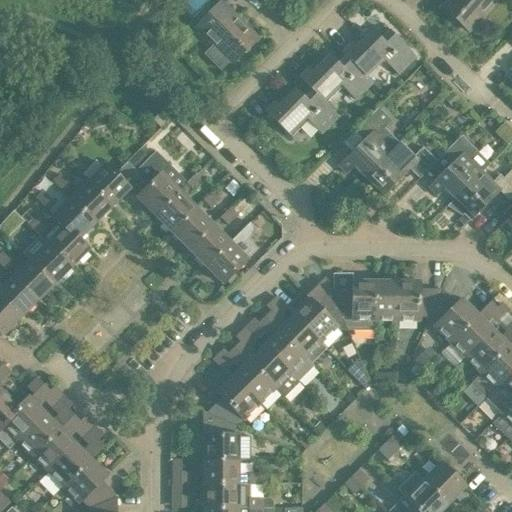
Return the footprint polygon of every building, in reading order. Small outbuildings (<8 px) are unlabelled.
[(446,0),(445,2),(443,1),(438,7),(466,30),(481,12),(483,13),(494,0),(446,0)] [(194,28),(213,46),(204,55),(219,69),(227,61),(230,64),(257,37),(252,32),(250,34),(235,18),(232,22),(226,16),(228,14),(218,4),(194,28)] [(342,53),(345,56),(365,76),(381,60),(397,76),(414,58),(388,32),(380,40),(371,31),(354,48),(350,44),(342,53)] [(298,79),(311,91),(321,101),(338,85),(354,100),(371,82),(365,76),(345,56),(337,65),(328,56),(311,73),(307,69),(298,79)] [(337,117),(321,101),(311,91),(303,98),(294,90),(278,107),(274,103),(264,113),(287,135),(304,119),(320,134),(337,117)] [(392,121),(379,108),(353,133),(361,141),(338,167),(346,175),(353,167),(365,177),(399,144),(384,130),(392,121)] [(169,120),(160,111),(152,119),(161,128),(169,120)] [(426,171),(435,180),(427,188),(436,196),(443,189),(453,199),(481,172),(481,173),(489,165),(460,137),(443,154),(436,161),(426,171)] [(413,157),(409,154),(399,144),(365,177),(385,196),(408,170),(418,179),(426,171),(436,161),(422,148),(413,157)] [(137,197),(155,215),(187,183),(156,151),(136,170),(146,180),(147,180),(151,184),(137,197)] [(111,207),(135,183),(139,187),(146,180),(136,170),(129,178),(120,169),(114,175),(105,165),(88,182),(111,207)] [(511,195),(511,169),(503,179),(499,175),(491,183),(481,173),(481,172),(453,199),(446,206),(459,214),(461,212),(470,221),(499,192),(507,200),(511,195)] [(60,174),(53,182),(63,192),(70,184),(60,174)] [(187,183),(155,215),(172,232),(195,208),(186,198),(203,181),(196,174),(187,183)] [(88,182),(70,199),(94,224),(111,207),(88,182)] [(43,191),(36,199),(46,209),(53,202),(43,191)] [(220,198),(213,191),(203,201),(210,208),(220,198)] [(77,240),(94,224),(70,199),(53,216),(64,227),(77,240)] [(172,232),(189,249),(212,225),(195,208),(172,232)] [(220,218),(227,225),(237,215),(230,208),(220,218)] [(511,230),(511,214),(500,227),(508,235),(511,230)] [(70,267),(88,250),(77,240),(64,227),(54,237),(36,219),(29,226),(39,236),(46,244),(70,267)] [(189,249),(205,266),(229,242),(212,225),(189,249)] [(22,253),(30,261),(53,284),(70,267),(46,244),(39,236),(22,253)] [(230,242),(229,242),(205,266),(223,284),(226,281),(228,284),(236,276),(233,273),(253,253),(236,236),(230,242)] [(2,252),(0,254),(0,264),(5,270),(12,262),(2,252)] [(30,261),(12,278),(36,301),(53,284),(30,261)] [(0,299),(19,318),(36,301),(12,278),(3,287),(0,283),(0,299)] [(309,299),(293,316),(320,343),(336,327),(333,324),(341,316),(330,291),(329,291),(325,279),(324,279),(307,297),(309,299)] [(351,291),(330,291),(341,316),(346,331),(374,331),(374,321),(373,282),(351,282),(351,291)] [(395,282),(373,282),(374,321),(396,321),(395,282)] [(417,283),(395,282),(396,321),(418,321),(418,316),(429,316),(439,292),(417,291),(417,283)] [(434,327),(450,343),(476,317),(476,316),(460,300),(453,307),(439,292),(429,316),(437,325),(434,327)] [(19,318),(0,299),(0,333),(1,335),(19,318)] [(490,302),(476,316),(476,317),(450,343),(464,358),(490,333),(481,325),(497,309),(490,302)] [(271,310),(264,317),(311,364),(326,348),(320,343),(293,316),(285,324),(271,310)] [(271,338),(263,346),(299,382),(314,367),(311,364),(264,317),(257,324),(271,338)] [(511,328),(498,342),(490,333),(464,358),(480,374),(511,341),(511,328)] [(241,340),(233,348),(275,389),(274,389),(283,398),(299,382),(263,346),(255,354),(241,340)] [(511,355),(511,341),(480,374),(470,383),(485,399),(511,372),(511,356),(511,355)] [(241,369),(232,377),(260,404),(274,389),(275,389),(233,348),(226,355),(241,369)] [(347,371),(365,390),(369,385),(359,360),(347,371)] [(0,397),(4,394),(0,389),(0,380),(10,371),(3,364),(0,366),(0,397)] [(511,372),(485,399),(500,414),(501,414),(511,403),(511,372)] [(374,374),(374,385),(397,384),(397,375),(374,374)] [(203,412),(233,425),(241,417),(244,420),(260,404),(232,377),(217,393),(223,399),(211,411),(203,412)] [(34,395),(43,385),(38,379),(28,389),(34,395)] [(2,426),(17,441),(45,414),(38,407),(51,393),(43,385),(34,395),(19,409),(2,426)] [(19,409),(4,394),(0,397),(0,428),(2,426),(19,409)] [(511,403),(501,414),(500,414),(491,423),(506,439),(511,432),(511,403)] [(17,441),(33,456),(74,416),(67,409),(53,423),(45,414),(17,441)] [(203,412),(204,460),(237,460),(237,436),(233,436),(233,425),(203,412)] [(81,423),(74,416),(33,456),(48,472),(75,445),(67,437),(81,423)] [(385,442),(395,452),(402,445),(392,435),(385,442)] [(63,487),(90,460),(104,446),(97,439),(83,452),(75,445),(48,472),(63,487)] [(395,452),(385,442),(378,450),(388,460),(395,452)] [(173,458),(172,506),(191,506),(191,495),(187,495),(188,470),(183,470),(183,459),(173,458)] [(106,475),(90,460),(63,487),(79,503),(81,500),(89,508),(115,497),(99,481),(106,475)] [(237,474),(237,460),(204,460),(204,484),(249,484),(262,484),(262,474),(237,474)] [(440,463),(423,480),(447,504),(464,488),(440,463)] [(351,476),(361,486),(368,480),(358,470),(351,476)] [(397,490),(405,498),(415,508),(416,507),(420,511),(439,511),(447,504),(423,480),(422,481),(414,473),(397,490)] [(361,486),(351,476),(343,484),(353,494),(361,486)] [(204,484),(204,508),(248,508),(262,508),(273,508),(273,502),(270,498),(249,498),(249,484),(204,484)] [(0,493),(0,511),(9,503),(0,493)] [(115,511),(115,497),(89,508),(89,511),(115,511)] [(317,510),(318,511),(332,511),(324,503),(317,510)]
